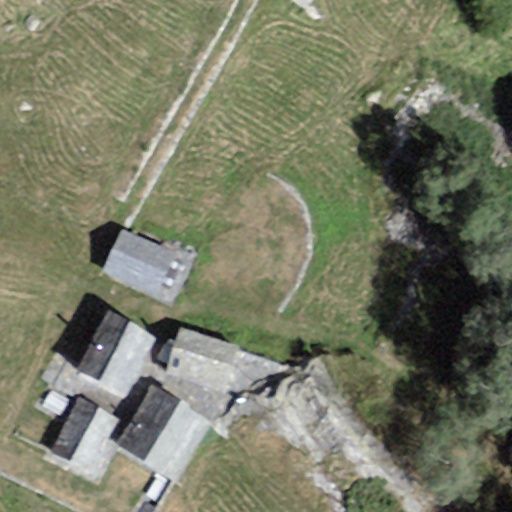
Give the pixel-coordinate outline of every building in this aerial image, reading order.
[(155,300),(176,253),(119,228),(98,275),(155,300)] [(124,396),(155,338),(107,312),(75,370),(124,396)] [(226,393),(238,346),(177,329),(164,377),(226,393)] [(170,481),(207,421),(151,387),(114,447),(170,481)] [(94,475),(121,424),(76,400),(49,451),(94,475)]
